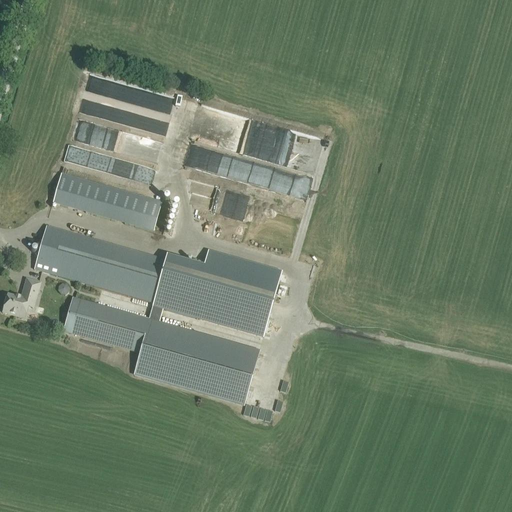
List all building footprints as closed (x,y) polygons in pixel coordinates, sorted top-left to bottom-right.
[(94,80),(91,89),(99,92),(102,83),(94,80)] [(89,145),(94,124),(81,121),(76,141),(89,145)] [(313,167),(319,139),(291,132),(292,131),(274,128),(273,131),(279,132),(278,134),(285,135),(285,138),(292,140),(292,143),(304,146),(303,151),(309,152),(306,165),(313,167)] [(65,164),(116,177),(120,163),(107,160),(108,158),(69,148),(65,164)] [(162,204),(71,178),(61,175),(53,205),(154,233),(162,204)] [(166,261),(56,231),(46,228),(34,271),(154,304),(166,261)] [(262,340),(281,273),(208,252),(204,267),(167,257),(166,261),(154,304),(153,309),(262,340)] [(40,285),(36,284),(27,281),(22,299),(20,298),(19,300),(8,297),(3,314),(25,320),(30,302),(35,303),(40,285)] [(73,299),(63,334),(140,356),(134,377),(244,408),(260,352),(73,299)]
